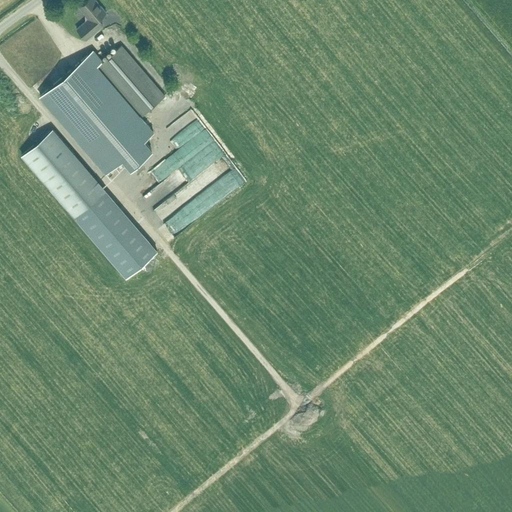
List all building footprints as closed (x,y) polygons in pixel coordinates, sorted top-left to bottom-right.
[(85,0),(78,6),(85,13),(86,20),(76,28),(85,39),(102,24),(97,19),(105,11),(95,0),(85,0)] [(39,94),(105,172),(121,158),(129,167),(152,148),(144,139),(153,131),(141,115),(164,96),(121,45),(103,60),(92,48),(39,94)] [(51,128),(20,153),(72,216),(103,190),(51,128)] [(186,181),(164,199),(177,215),(223,176),(233,188),(247,176),(215,137),(176,169),(186,181)] [(151,184),(146,191),(151,195),(156,188),(151,184)] [(105,214),(98,222),(107,229),(114,221),(105,214)]
